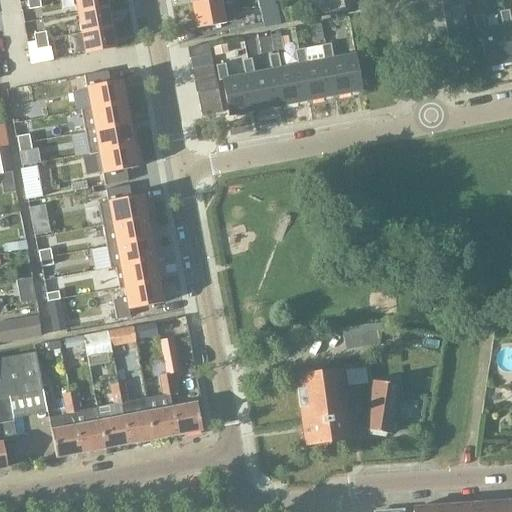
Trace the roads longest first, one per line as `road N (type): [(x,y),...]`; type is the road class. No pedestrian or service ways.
road 1 (residential): [(233,455),(181,171)]
road 2 (residential): [(181,171),(432,123)]
road 3 (residential): [(233,455),(0,498)]
road 4 (residential): [(316,498),(340,487),(511,474)]
road 5 (residential): [(181,171),(149,0)]
road 6 (residential): [(432,123),(409,0)]
